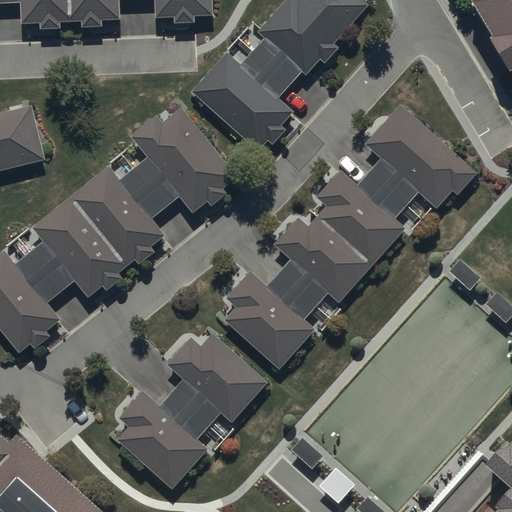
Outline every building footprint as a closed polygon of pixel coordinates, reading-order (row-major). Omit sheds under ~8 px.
[(0,0),(0,4),(20,4),(21,20),(41,20),(41,29),(63,29),(63,22),(83,21),(83,26),(103,26),(103,19),(123,18),(123,0),(156,0),(157,16),(176,15),(176,23),(196,23),(196,14),(210,14),(210,0),(0,0)] [(229,53),(194,92),(261,153),(270,143),(274,147),(289,131),(284,127),(296,114),(280,100),(303,73),(309,78),(324,62),(327,65),(341,49),(336,45),(371,6),(363,0),(304,0),(302,2),(299,0),(290,0),(262,31),(268,37),(242,65),(229,53)] [(511,0),(463,0),(464,1),(466,0),(500,0),(470,18),(511,88),(511,0)] [(238,308),(226,322),(281,369),(315,329),(308,322),(331,294),(342,303),(404,230),(395,222),(419,194),(438,210),(454,192),(459,196),(478,174),(402,107),(367,146),(383,160),(359,187),(343,173),(319,199),(329,208),(311,229),(300,219),(276,246),(293,261),(269,288),(253,273),(229,300),(238,308)] [(239,180),(183,109),(163,125),(158,119),(133,139),(149,160),(121,182),(109,167),(34,227),(45,241),(16,264),(7,253),(0,258),(0,328),(21,355),(35,344),(39,350),(54,338),(49,332),(63,321),(51,306),(79,283),(91,298),(106,286),(110,291),(125,279),(122,275),(138,262),(142,266),(157,254),(153,249),(167,238),(153,220),(181,198),(195,215),(210,203),(213,207),(228,195),(225,191),(239,180)] [(0,172),(46,161),(33,111),(0,119),(0,172)] [(209,454),(197,443),(220,416),(233,427),(269,385),(212,337),(202,350),(190,340),(166,367),(183,382),(159,409),(141,394),(119,420),(131,431),(118,446),(174,494),(209,454)] [(17,448),(0,432),(0,511),(511,511),(511,448),(494,470),(498,473),(464,511),(105,511),(25,440),(17,448)] [(383,511),(370,500),(360,511),(383,511)]
